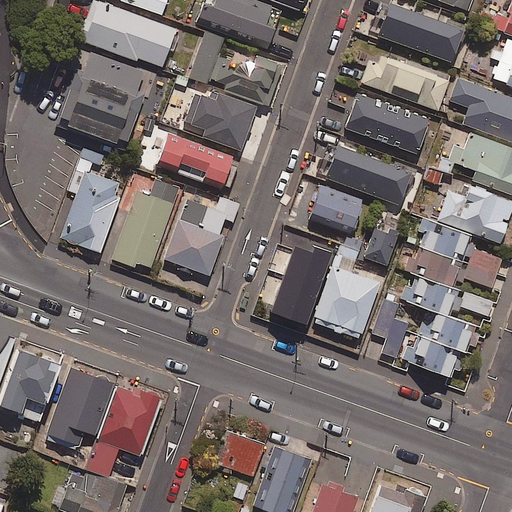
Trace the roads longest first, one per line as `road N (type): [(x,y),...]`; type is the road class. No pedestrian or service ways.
road 1 (residential): [(211,352),(336,0)]
road 2 (secondary): [(497,455),(211,352)]
road 3 (residential): [(211,352),(154,511)]
road 4 (secondary): [(211,352),(63,299)]
